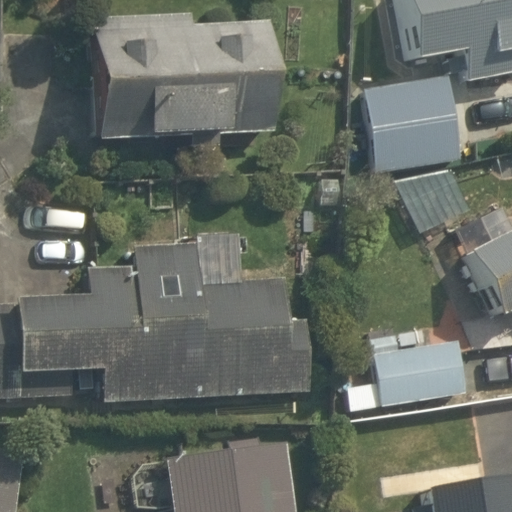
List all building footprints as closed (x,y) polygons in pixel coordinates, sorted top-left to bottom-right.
[(511,0),(424,0),(388,6),(400,79),(354,87),(372,189),(461,174),(453,124),(511,114),(511,0)] [(274,14),(88,27),(98,168),(284,155),(274,14)] [(511,243),(460,268),(501,356),(511,350),(511,243)] [(0,413),(100,409),(101,414),(296,405),(290,284),(195,288),(194,256),(129,259),(130,278),(81,281),(82,311),(0,314),(0,413)] [(283,511),(274,449),(160,467),(166,511),(283,511)] [(9,511),(17,456),(0,454),(0,511),(9,511)] [(511,511),(511,490),(419,506),(420,511),(511,511)]
